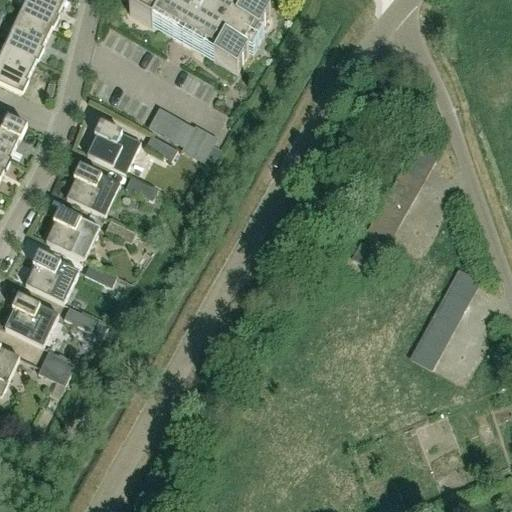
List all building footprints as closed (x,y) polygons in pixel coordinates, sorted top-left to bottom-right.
[(67,0),(28,0),(20,17),(52,33),(67,0)] [(200,18),(168,0),(138,0),(129,17),(152,30),(155,25),(186,42),(200,18)] [(209,0),(168,0),(200,18),(209,0)] [(259,39),(271,18),(247,5),(244,10),(225,0),(209,0),(200,18),(250,45),(255,36),(259,39)] [(36,65),(52,33),(20,17),(5,50),(36,65)] [(244,55),(250,45),(200,18),(186,42),(217,59),(214,65),(237,78),(249,57),(244,55)] [(0,88),(21,98),(36,65),(5,50),(0,59),(0,88)] [(0,158),(10,163),(26,130),(0,117),(0,158)] [(126,179),(141,146),(103,128),(87,160),(126,179)] [(204,166),(215,145),(194,133),(182,154),(204,166)] [(178,154),(152,140),(145,151),(171,166),(178,154)] [(435,162),(415,151),(408,162),(428,173),(435,162)] [(0,183),(10,163),(0,158),(0,183)] [(422,184),(428,173),(408,162),(402,173),(422,184)] [(105,222),(120,189),(82,171),(67,204),(105,222)] [(416,195),(422,184),(402,173),(396,184),(416,195)] [(126,192),(153,205),(158,194),(131,181),(126,192)] [(410,206),(416,195),(396,184),(390,195),(410,206)] [(404,217),(410,206),(390,195),(384,205),(404,217)] [(398,227),(404,217),(384,205),(378,216),(398,227)] [(84,265),(100,233),(61,214),(46,247),(84,265)] [(392,238),(398,227),(378,216),(372,227),(392,238)] [(137,238),(110,225),(105,236),(132,249),(137,238)] [(386,249),(392,238),(372,227),(366,238),(386,249)] [(363,269),(371,255),(360,248),(352,263),(363,269)] [(64,309),(79,276),(41,258),(26,290),(64,309)] [(117,281),(90,268),(84,279),(111,292),(117,281)] [(473,298),(479,287),(458,276),(453,287),(473,298)] [(467,308),(473,298),(453,287),(447,298),(467,308)] [(461,319),(467,308),(447,298),(441,308),(461,319)] [(43,352),(59,319),(20,301),(5,334),(43,352)] [(455,330),(461,319),(441,308),(435,319),(455,330)] [(64,323),(91,336),(96,324),(69,311),(64,323)] [(354,316),(295,343),(303,362),(381,326),(375,312),(356,320),(354,316)] [(449,341),(455,330),(435,319),(429,330),(449,341)] [(444,351),(449,341),(429,330),(423,341),(444,351)] [(438,362),(444,351),(423,341),(418,351),(438,362)] [(438,362),(418,351),(412,362),(432,373),(438,362)] [(0,399),(1,400),(20,362),(0,352),(0,399)] [(65,390),(76,368),(49,355),(38,377),(65,390)] [(344,424),(387,408),(374,372),(331,389),(344,424)] [(483,400),(449,412),(460,445),(476,439),(487,470),(511,460),(511,441),(507,428),(511,425),(511,405),(488,414),(483,400)]
